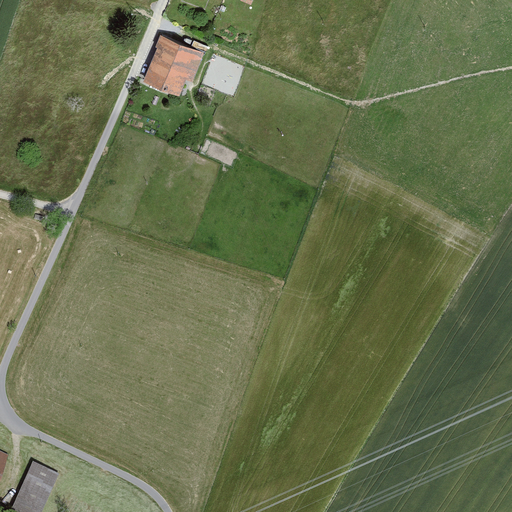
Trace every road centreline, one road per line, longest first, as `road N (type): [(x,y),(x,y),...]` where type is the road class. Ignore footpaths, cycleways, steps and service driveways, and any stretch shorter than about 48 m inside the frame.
road 1 (residential): [(73,205),(163,0)]
road 2 (residential): [(174,511),(155,484),(19,422),(0,401)]
road 3 (residential): [(0,369),(73,205)]
